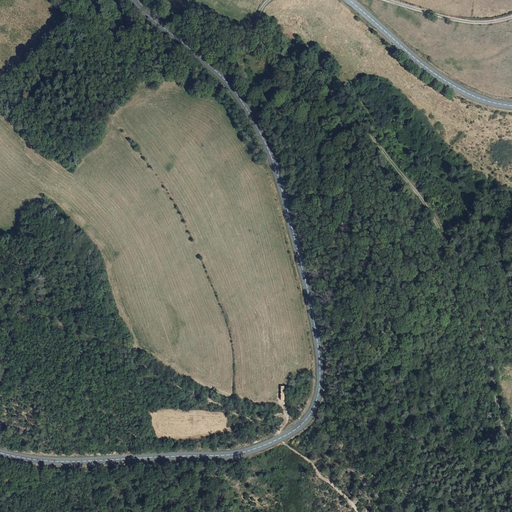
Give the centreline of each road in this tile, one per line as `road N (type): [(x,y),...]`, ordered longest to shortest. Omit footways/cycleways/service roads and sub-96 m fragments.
road 1 (secondary): [(131,0),(240,97),(265,142),(315,322),(320,397),(308,422),(247,453),(59,462),(0,452)]
road 2 (track): [(270,0),(257,36),(351,109),(444,236),(474,300),(511,445)]
road 3 (track): [(125,345),(238,398),(278,401),(286,415),(277,431),(282,439),(357,511)]
road 4 (secondary): [(511,105),(442,80),(347,0)]
